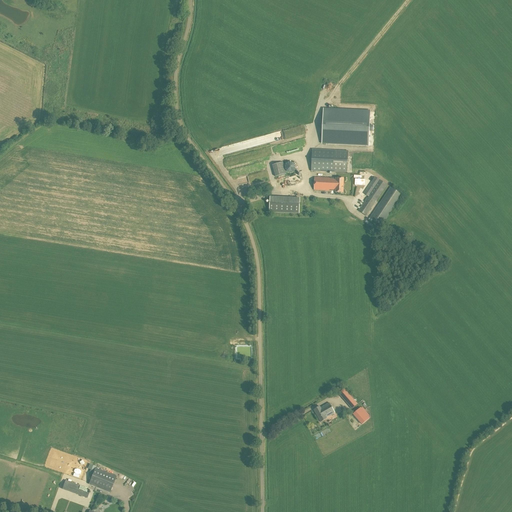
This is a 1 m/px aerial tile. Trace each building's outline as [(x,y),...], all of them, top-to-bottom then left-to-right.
[(368,145),(369,131),(373,131),(373,125),(369,125),(370,110),(323,108),(321,143),(368,145)] [(347,173),(348,151),(335,150),(312,149),(311,171),(334,172),(347,173)] [(275,176),(286,174),(283,162),(272,165),(275,176)] [(314,190),(335,191),(335,192),(344,193),(344,179),(336,178),(315,177),(314,190)] [(366,216),(387,185),(375,177),(364,194),(369,197),(368,198),(367,198),(358,211),(366,216)] [(382,227),(403,195),(391,187),(370,218),(382,227)] [(299,214),(300,199),(270,197),(269,212),(299,214)] [(344,389),(339,394),(352,409),(357,404),(344,389)] [(320,406),(314,410),(321,422),(327,419),(326,418),(335,413),(329,403),(321,408),(320,406)] [(353,414),(356,417),(363,411),(361,408),(353,414)] [(110,493),(116,476),(95,468),(89,484),(110,493)] [(80,486),(65,480),(62,489),(84,498),(86,492),(78,489),(80,486)]
